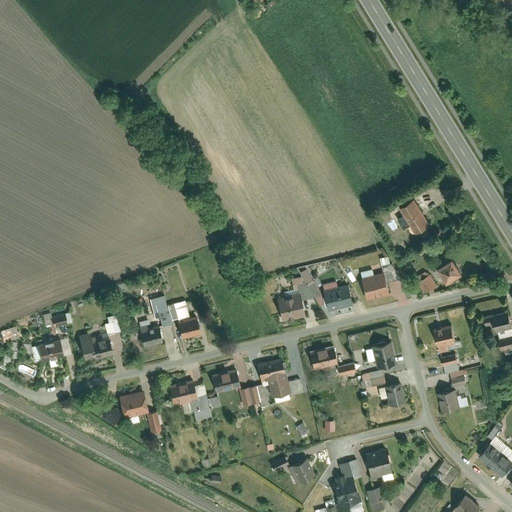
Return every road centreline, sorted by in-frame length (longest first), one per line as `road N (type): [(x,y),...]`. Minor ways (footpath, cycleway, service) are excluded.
road 1 (residential): [(402,310),(36,397),(0,377)]
road 2 (primary): [(368,0),(511,230)]
